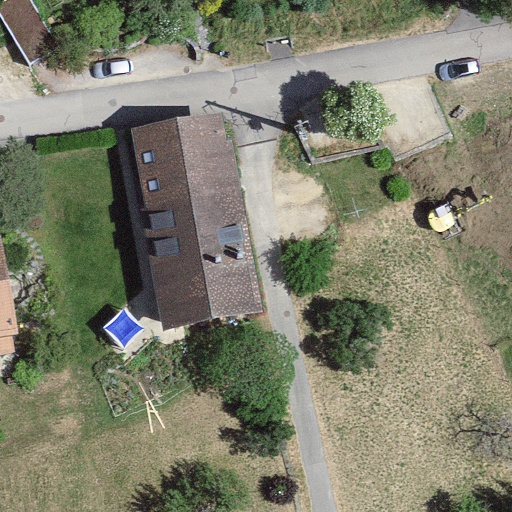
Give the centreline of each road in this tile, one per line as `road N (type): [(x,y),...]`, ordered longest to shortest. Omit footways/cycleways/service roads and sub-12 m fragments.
road 1 (unclassified): [(250,86),(327,511)]
road 2 (residential): [(250,86),(511,42)]
road 3 (residential): [(0,126),(250,86)]
